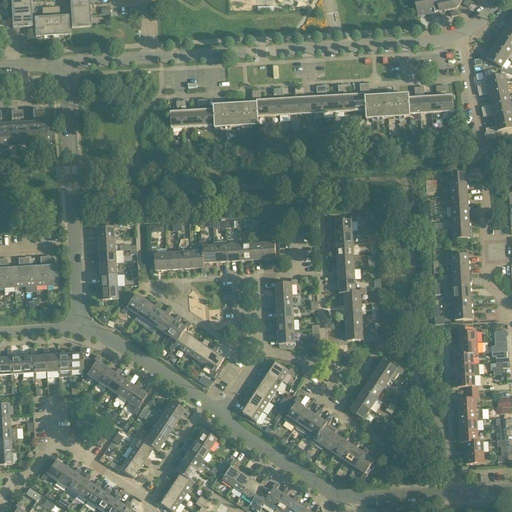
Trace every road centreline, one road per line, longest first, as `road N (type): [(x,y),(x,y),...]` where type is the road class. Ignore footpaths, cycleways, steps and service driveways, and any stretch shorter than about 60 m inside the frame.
road 1 (residential): [(150,57),(436,41),(460,33)]
road 2 (residential): [(77,329),(65,63)]
road 3 (residential): [(511,490),(341,496)]
road 4 (residential): [(218,415),(110,340),(77,329)]
road 5 (residential): [(511,315),(486,284),(484,170)]
road 6 (residential): [(341,496),(218,415)]
road 7 (residential): [(54,440),(144,498),(151,511)]
